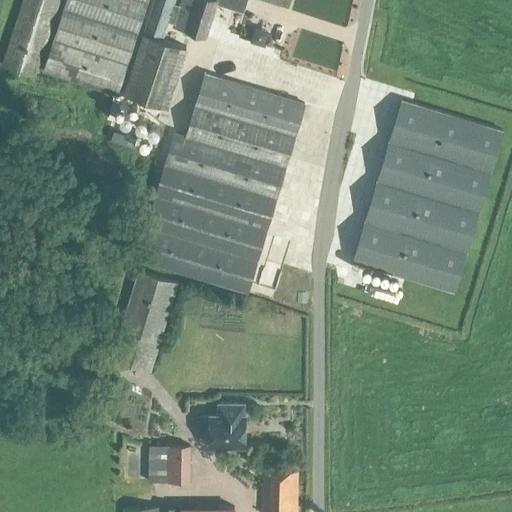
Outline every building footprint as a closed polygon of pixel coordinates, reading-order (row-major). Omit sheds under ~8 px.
[(36,76),(61,0),(23,0),(2,65),(36,76)] [(67,0),(45,69),(118,93),(148,0),(67,0)] [(173,0),(152,0),(143,30),(162,36),(167,21),(173,3),(173,0)] [(173,3),(167,21),(175,23),(174,26),(205,36),(216,3),(217,0),(216,0),(182,0),(181,6),(173,3)] [(216,0),(217,0),(216,3),(244,11),(247,0),(273,0),(280,2),(280,0),(216,0)] [(270,31),(255,27),(250,42),(265,46),(270,31)] [(123,93),(168,107),(189,46),(144,31),(123,93)] [(175,132),(140,245),(137,258),(247,292),(305,104),(206,73),(187,135),(175,132)] [(503,130),(402,100),(353,260),(454,291),(503,130)] [(178,281),(138,270),(111,359),(151,372),(178,281)] [(219,416),(200,416),(200,428),(210,428),(210,446),(245,446),(245,416),(244,416),(244,404),(218,404),(219,416)] [(191,445),(169,444),(168,481),(191,482),(191,445)] [(297,511),(299,472),(263,471),(262,511),(297,511)]
